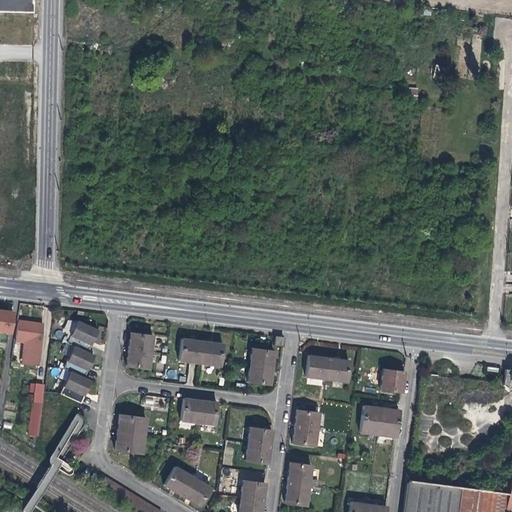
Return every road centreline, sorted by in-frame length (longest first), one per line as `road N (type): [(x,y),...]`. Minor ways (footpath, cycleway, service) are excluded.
road 1 (residential): [(50,0),(42,292)]
road 2 (residential): [(110,378),(98,453),(180,511)]
road 3 (residential): [(119,301),(293,323)]
road 4 (residential): [(283,405),(110,378)]
road 5 (residential): [(393,511),(416,338)]
road 6 (residential): [(293,323),(416,338)]
